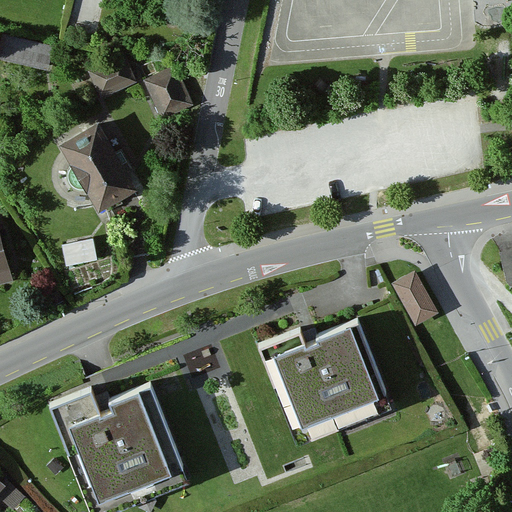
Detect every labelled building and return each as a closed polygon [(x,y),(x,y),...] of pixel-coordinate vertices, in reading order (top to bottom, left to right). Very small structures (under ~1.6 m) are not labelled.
[(0,57),(51,63),(54,37),(2,31),(0,48),(0,57)] [(96,68),(101,89),(131,82),(125,61),(96,68)] [(93,220),(135,198),(98,128),(56,150),(93,220)] [(68,260),(99,253),(95,233),(63,239),(68,260)] [(0,278),(9,276),(0,241),(0,278)] [(511,246),(502,249),(509,280),(511,282),(511,246)] [(415,266),(393,279),(416,321),(438,309),(415,266)] [(247,353),(284,445),(378,408),(341,316),(247,353)] [(75,417),(111,510),(205,473),(168,380),(75,417)]
